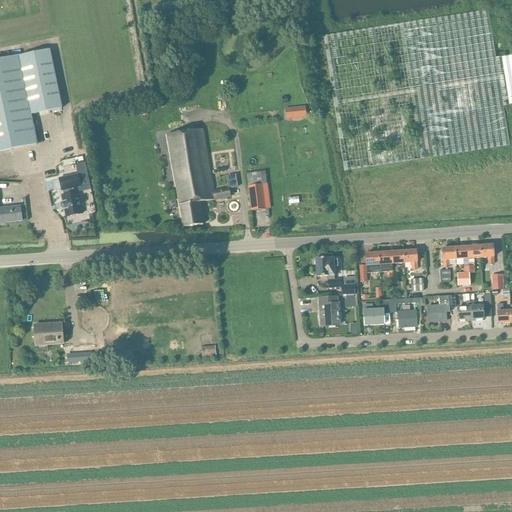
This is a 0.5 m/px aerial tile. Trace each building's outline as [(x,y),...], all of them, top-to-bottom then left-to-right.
[(488,11),(323,37),(344,172),(350,171),(509,146),(503,107),(511,105),(511,56),(495,59),(488,11)] [(50,50),(18,56),(30,115),(62,109),(50,50)] [(18,56),(0,60),(0,153),(36,146),(18,56)] [(305,107),(285,109),(286,119),(306,117),(305,107)] [(213,191),(203,130),(167,136),(178,205),(179,205),(183,229),(203,226),(199,203),(231,198),(229,189),(229,188),(227,188),(213,191)] [(250,211),(265,210),(262,187),(267,186),(265,172),(246,174),(250,211)] [(227,176),(225,177),(227,188),(229,188),(229,189),(237,188),(235,175),(227,176)] [(76,194),(75,189),(81,187),(79,176),(59,180),(62,191),(63,191),(64,196),(62,197),(63,204),(61,205),(60,206),(61,209),(62,210),(64,210),(65,210),(66,218),(82,215),(78,193),(76,194)] [(0,224),(22,222),(20,205),(0,207),(0,224)] [(480,247),(481,259),(488,259),(488,264),(493,264),(493,258),(493,246),(480,247)] [(468,260),(481,259),(480,247),(467,248),(468,260)] [(455,261),(468,260),(467,248),(454,249),(455,261)] [(448,261),(455,261),(454,249),(442,249),(443,261),(443,268),(448,268),(448,261)] [(403,253),(404,265),(411,264),(412,271),(416,271),(416,264),(416,252),(403,253)] [(378,254),(379,273),(386,273),(386,272),(392,272),(392,265),(391,265),(390,253),(378,254)] [(392,265),(404,265),(403,253),(390,253),(391,265),(392,265)] [(372,274),(379,273),(378,254),(365,255),(366,266),(358,267),(359,283),(367,283),(367,274),(372,274)] [(316,260),(313,262),(314,265),(316,266),(316,277),(328,277),(328,281),(327,281),(328,288),(341,288),(341,295),(346,295),(355,294),(355,286),(343,287),(341,287),(340,287),(340,280),(334,280),(334,277),(334,267),(334,261),(333,258),(328,258),(315,259),(316,260)] [(440,283),(450,283),(449,271),(439,271),(440,283)] [(457,287),(462,286),(470,286),(470,285),(469,273),(463,273),(457,274),(457,287)] [(502,274),(490,275),(491,290),(503,289),(502,274)] [(411,292),(424,292),(423,279),(411,280),(411,292)] [(464,308),(457,308),(458,321),(483,320),(482,307),(476,307),(476,301),(474,301),(473,294),(469,294),(470,302),(463,302),(464,308)] [(490,294),(483,294),(484,307),(491,306),(490,294)] [(439,306),(427,307),(428,323),(446,322),(445,311),(449,311),(449,309),(448,296),(440,297),(438,297),(439,306)] [(337,298),(318,299),(319,319),(325,319),(325,327),(327,326),(335,326),(339,326),(337,298)] [(395,300),(388,300),(389,313),(389,314),(396,313),(396,305),(419,304),(418,299),(417,299),(407,299),(406,299),(404,299),(395,300)] [(383,313),(389,313),(388,300),(379,301),(380,304),(363,305),(364,326),(384,325),(383,313)] [(502,305),(497,305),(497,312),(498,324),(510,324),(510,318),(510,311),(502,312),(502,305)] [(398,328),(416,327),(415,312),(398,313),(398,328)] [(36,348),(63,346),(61,324),(34,326),(36,348)] [(215,346),(200,347),(202,359),(216,358),(215,346)] [(96,351),(95,351),(96,355),(97,358),(114,365),(117,357),(102,351),(101,353),(96,351)] [(67,354),(67,362),(92,361),(91,353),(67,354)]
